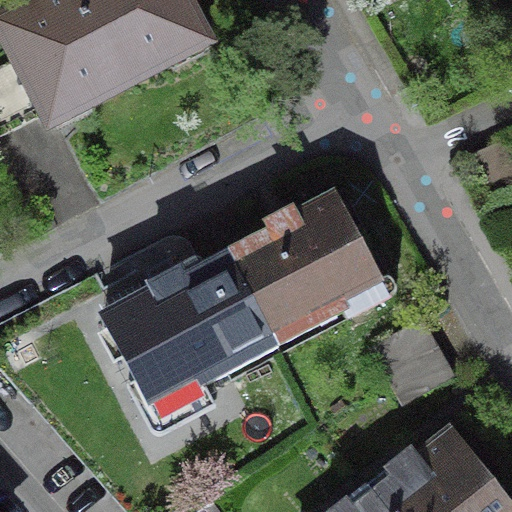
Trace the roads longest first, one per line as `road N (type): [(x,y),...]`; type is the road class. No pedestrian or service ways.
road 1 (residential): [(369,102),(0,291)]
road 2 (residential): [(511,360),(402,161)]
road 3 (residential): [(402,161),(511,112)]
